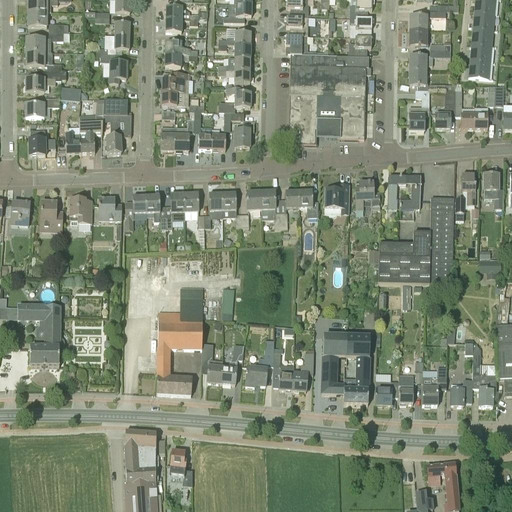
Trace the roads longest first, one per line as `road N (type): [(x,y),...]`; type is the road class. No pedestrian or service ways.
road 1 (secondary): [(511,442),(0,416)]
road 2 (residential): [(7,180),(7,0)]
road 3 (residential): [(144,177),(147,0)]
road 4 (residential): [(267,170),(269,0)]
road 5 (residential): [(389,159),(390,0)]
road 6 (residential): [(7,180),(144,177)]
road 7 (residential): [(144,177),(267,170)]
road 8 (residential): [(267,170),(389,159)]
road 9 (residential): [(389,159),(511,149)]
